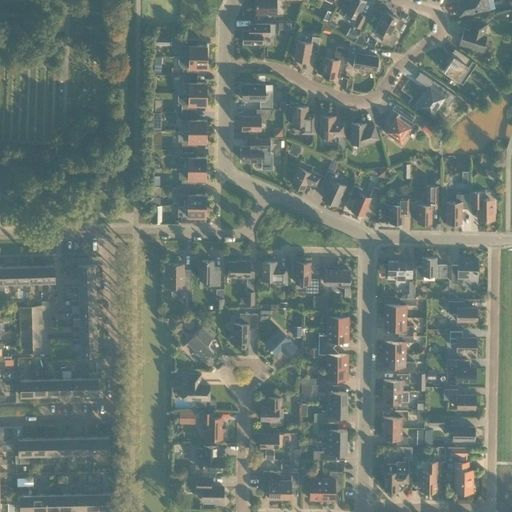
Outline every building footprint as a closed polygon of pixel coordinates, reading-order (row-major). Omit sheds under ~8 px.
[(256,5),(256,13),(268,13),(268,14),(276,15),(276,0),(256,0),(256,5)] [(359,13),(366,1),(363,0),(351,0),(351,1),(350,0),(344,0),(338,12),(344,16),(346,13),(357,18),(353,25),(360,28),(366,16),(359,13)] [(457,3),(460,17),(474,14),(473,12),(488,8),(486,0),(466,0),(467,1),(457,3)] [(327,21),(330,16),(322,12),(320,17),(327,21)] [(385,12),(376,30),(385,35),(381,41),(392,47),(397,36),(391,33),(399,19),(394,16),(392,15),(385,12)] [(470,31),(464,29),(459,44),(475,49),(477,53),(481,54),(484,52),(486,48),(484,44),(486,36),(483,35),(487,23),(474,19),(470,31)] [(243,30),(243,44),(262,44),(262,36),(276,36),(276,24),(249,24),(249,30),(243,30)] [(354,40),(359,32),(350,27),(345,35),(354,40)] [(364,39),(363,36),(358,35),(356,41),(363,44),(364,39)] [(294,59),(308,62),(310,48),(318,49),(320,37),(312,36),(311,43),(298,41),(294,59)] [(178,56),(189,56),(207,56),(207,45),(206,45),(195,45),(195,39),(183,39),(183,45),(179,49),(178,56)] [(353,67),(376,71),(378,57),(364,54),(366,45),(350,43),(348,56),(354,57),(353,67)] [(334,59),(325,57),(322,75),(336,78),(338,64),(344,65),(347,48),(337,46),(334,59)] [(463,84),(476,63),(455,49),(454,49),(450,55),(453,57),(443,71),(463,84)] [(182,75),(194,75),(195,67),(206,68),(207,68),(207,56),(189,56),(178,56),(178,63),(182,67),(182,75)] [(448,106),(455,96),(420,72),(416,79),(430,88),(418,106),(432,115),(441,101),(448,106)] [(207,94),(207,82),(206,82),(194,82),(194,75),(182,75),(182,82),(178,86),(178,93),(189,94),(207,94)] [(260,107),(272,107),(272,84),(243,84),(242,100),(260,100),(260,107)] [(182,104),(182,112),(194,112),(194,105),(206,105),(207,94),(189,94),(178,93),(178,100),(182,104)] [(301,133),(314,133),(315,114),(307,114),(307,106),(298,106),(298,103),(290,102),(289,112),(290,112),(293,112),(293,124),(301,124),(301,133)] [(396,117),(385,132),(395,139),(394,140),(401,145),(406,138),(405,137),(412,127),(411,127),(414,123),(411,122),(415,116),(399,106),(396,111),(399,113),(396,117)] [(242,130),(260,130),(260,123),(265,123),(265,117),(271,117),(271,109),(256,109),(256,117),(242,117),(242,130)] [(194,120),(194,112),(182,112),(182,120),(189,120),(189,131),(206,131),(206,119),(206,120),(194,120)] [(321,116),(320,136),(335,137),(335,135),(345,136),(345,123),(335,122),(335,116),(321,116)] [(432,134),(437,127),(429,122),(424,129),(432,134)] [(351,123),(351,143),(366,143),(379,138),(374,126),(368,128),(368,129),(366,129),(366,123),(351,123)] [(284,135),(283,127),(276,127),(276,135),(284,135)] [(182,142),(182,149),(194,149),(194,142),(205,142),(205,143),(206,143),(206,131),(189,131),(178,131),(178,142),(182,142)] [(262,162),(262,169),(272,169),(272,153),(269,153),(269,139),(251,139),(250,147),(242,146),(242,161),(262,162)] [(288,153),(297,157),(301,148),(292,144),(288,153)] [(178,168),(188,168),(206,168),(206,156),(205,156),(205,157),(194,157),(194,149),(182,149),(182,157),(178,168)] [(329,169),(333,171),(337,161),(333,159),(329,169)] [(322,175),(311,171),(310,172),(299,167),(292,184),(304,189),(307,183),(316,187),(322,175)] [(182,179),(182,186),(193,187),(194,179),(205,179),(205,180),(206,180),(206,168),(188,168),(178,168),(182,179)] [(384,177),(385,170),(377,169),(376,176),(384,177)] [(328,187),(323,198),(337,204),(345,186),(335,181),(338,174),(328,170),(321,184),(328,187)] [(351,210),(363,216),(369,202),(377,204),(380,188),(374,186),(369,197),(360,193),(362,188),(354,185),(349,197),(355,200),(351,210)] [(431,207),(438,207),(438,185),(426,185),(426,204),(418,204),(418,222),(431,223),(431,207)] [(193,194),(193,187),(182,186),(181,195),(179,195),(179,205),(186,205),(206,205),(206,193),(205,193),(205,194),(193,194)] [(494,212),(495,211),(495,207),(494,205),(494,198),(483,198),(483,192),(471,192),(471,206),(478,206),(478,219),(482,219),(486,223),(489,219),(494,219),(494,212)] [(447,223),(461,223),(461,208),(468,208),(468,194),(456,194),(456,202),(447,201),(447,223)] [(410,201),(410,195),(396,195),(396,199),(392,204),(390,204),(390,205),(385,205),(385,214),(390,214),(390,222),(403,222),(403,216),(410,216),(410,201)] [(206,205),(186,205),(179,205),(179,216),(181,216),(181,222),(193,222),(193,216),(205,216),(205,217),(206,217),(206,205)] [(153,223),(161,223),(161,216),(161,206),(153,206),(153,216),(153,223)] [(388,260),(388,281),(404,281),(404,277),(412,277),(412,257),(403,257),(402,258),(401,261),(388,260)] [(436,257),(423,257),(423,266),(416,266),(415,279),(423,279),(424,275),(435,275),(435,277),(446,277),(446,264),(436,264),(436,257)] [(78,274),(78,277),(95,276),(95,264),(90,264),(90,258),(78,258),(78,261),(70,261),(70,266),(74,266),(74,269),(78,269),(78,274)] [(452,265),(451,282),(461,285),(463,277),(477,281),(478,258),(458,258),(458,265),(452,265)] [(210,285),(220,285),(220,267),(214,266),(214,260),(200,260),(199,279),(210,280),(210,285)] [(247,277),(247,283),(254,284),(254,272),(250,271),(250,261),(236,261),(236,262),(229,262),(228,277),(247,277)] [(277,261),(263,261),(262,279),(273,279),(273,285),(286,285),(287,269),(276,268),(277,261)] [(306,292),(318,293),(318,279),(310,279),(311,262),(296,262),(295,283),(306,283),(306,292)] [(168,278),(165,278),(164,287),(183,287),(183,291),(191,291),(191,270),(183,270),(183,264),(169,264),(168,278)] [(14,266),(14,283),(16,283),(25,282),(27,282),(27,265),(14,266)] [(38,282),(40,282),(40,265),(27,265),(27,282),(25,282),(25,290),(30,290),(30,289),(32,289),(32,282),(38,282)] [(55,265),(40,265),(40,282),(38,282),(38,290),(47,290),(47,282),(52,282),(55,282),(55,265)] [(325,282),(325,283),(330,283),(345,288),(344,296),(349,296),(349,286),(351,282),(349,282),(350,270),(344,269),(328,265),(327,269),(326,269),(326,273),(323,282),(325,282)] [(1,283),(0,282),(0,290),(4,291),(3,283),(12,282),(14,283),(14,266),(1,266),(1,283)] [(96,290),(95,276),(78,277),(78,274),(70,274),(70,279),(78,279),(79,287),(79,290),(96,290)] [(79,300),(79,303),(96,302),(96,290),(79,290),(79,287),(71,287),(71,292),(79,291),(79,300)] [(53,295),(49,300),(54,304),(57,299),(53,295)] [(224,308),(224,298),(214,298),(214,307),(224,308)] [(385,304),(384,316),(406,316),(406,305),(416,305),(416,298),(414,298),(407,298),(400,298),(400,304),(385,304)] [(80,313),(80,316),(96,315),(96,302),(79,303),(79,300),(71,300),(71,304),(79,304),(80,313)] [(477,308),(463,307),(463,301),(448,301),(448,313),(457,313),(457,321),(477,321),(477,308)] [(260,320),(266,320),(271,315),(271,309),(260,309),(260,320)] [(327,316),(327,328),(348,328),(349,316),(333,316),(334,310),(323,310),(323,316),(327,316)] [(79,317),(80,326),(80,329),(97,329),(96,315),(80,316),(80,313),(71,313),(72,317),(79,317)] [(234,336),(231,336),(230,338),(230,342),(231,344),(234,344),(234,345),(249,345),(249,327),(257,328),(257,314),(240,313),(240,323),(234,323),(234,336)] [(406,316),(384,316),(384,328),(399,329),(399,335),(413,335),(413,325),(406,325),(406,316)] [(211,329),(206,324),(188,342),(196,350),(193,352),(202,361),(213,350),(206,343),(212,337),(207,333),(211,329)] [(97,329),(80,329),(80,326),(72,326),(72,331),(80,330),(80,339),(80,342),(97,341),(97,329)] [(302,327),(293,326),(293,336),(301,337),(302,327)] [(319,340),(319,347),(333,347),(333,340),(348,341),(348,328),(327,328),(327,340),(319,340)] [(281,349),(288,357),(297,347),(290,340),(280,329),(265,343),(276,354),(281,349)] [(457,343),(457,351),(476,351),(476,338),(462,337),(462,331),(450,331),(450,343),(457,343)] [(384,341),(384,353),(405,353),(405,342),(413,342),(413,336),(399,335),(399,341),(384,341)] [(80,342),(80,339),(72,339),(72,343),(80,343),(80,355),(97,355),(97,341),(80,342)] [(333,353),(333,347),(319,347),(319,354),(327,354),(326,366),(348,366),(348,354),(333,353)] [(405,353),(384,353),(384,365),(399,366),(399,371),(415,372),(415,362),(405,361),(405,353)] [(455,381),(475,381),(476,367),(460,367),(460,359),(446,359),(446,367),(456,367),(455,381)] [(348,366),(326,366),(326,378),(318,378),(318,384),(332,384),(332,378),(347,378),(348,366)] [(173,379),(182,379),(182,368),(173,368),(173,379)] [(86,394),(86,377),(89,377),(89,369),(83,369),(84,377),(76,377),(73,377),(73,395),(86,394)] [(97,377),(89,377),(86,377),(86,394),(99,394),(99,389),(105,389),(105,369),(101,369),(97,369),(97,377)] [(60,395),(59,378),(63,378),(62,370),(58,370),(58,378),(50,378),(46,378),(47,395),(60,395)] [(71,378),(63,378),(59,378),(60,395),(73,395),(73,377),(76,377),(75,370),(71,370),(71,378)] [(34,379),(37,379),(37,371),(31,371),(32,379),(20,379),(21,396),(34,395),(34,379)] [(47,395),(46,378),(50,378),(49,371),(45,371),(45,378),(37,379),(34,379),(34,395),(47,395)] [(436,379),(437,371),(428,371),(428,379),(436,379)] [(200,381),(201,381),(201,373),(189,373),(189,385),(186,385),(186,399),(210,399),(210,385),(200,385),(200,381)] [(383,379),(383,390),(402,390),(403,385),(409,385),(409,373),(397,373),(397,379),(383,379)] [(475,395),(458,395),(458,389),(444,388),(444,399),(457,400),(457,408),(475,408),(475,395)] [(402,390),(383,390),(383,401),(395,401),(395,407),(408,407),(409,396),(402,396),(402,390)] [(328,391),(327,403),(347,404),(347,392),(328,391)] [(281,407),(281,397),(268,397),(268,407),(261,407),(261,420),(270,420),(270,424),(283,424),(283,407),(281,407)] [(347,404),(327,403),(327,410),(322,410),(322,413),(315,413),(314,421),(328,421),(329,415),(347,416),(347,404)] [(383,416),(383,427),(402,427),(402,421),(408,422),(408,410),(395,410),(395,416),(383,416)] [(179,411),(179,423),(195,423),(195,411),(179,411)] [(207,437),(221,438),(222,418),(213,418),(214,412),(201,411),(200,421),(208,421),(207,437)] [(428,425),(443,425),(444,416),(429,416),(428,425)] [(327,434),(327,441),(346,441),(347,429),(338,429),(338,422),(320,422),(320,434),(327,434)] [(453,441),(462,441),(462,439),(474,440),(475,426),(463,426),(463,425),(447,425),(447,434),(453,434),(453,441)] [(284,435),(296,435),(296,434),(296,427),(284,427),(284,435)] [(402,436),(402,427),(383,427),(382,438),(397,438),(397,444),(409,444),(409,436),(402,436)] [(260,433),(260,447),(278,448),(279,434),(260,433)] [(70,453),(67,454),(67,462),(72,462),(72,459),(74,459),(74,453),(80,453),(83,453),(83,436),(70,437),(70,453)] [(83,436),(83,453),(80,453),(80,461),(85,461),(84,453),(93,453),(96,453),(96,436),(83,436)] [(96,453),(93,453),(93,461),(98,461),(97,453),(110,453),(109,436),(96,436),(96,453)] [(31,438),(32,454),(28,455),(28,463),(33,463),(33,454),(41,454),(45,454),(44,437),(31,438)] [(45,454),(41,454),(41,462),(46,462),(46,460),(54,460),(54,454),(57,454),(57,437),(44,437),(45,454)] [(54,460),(54,462),(59,462),(59,454),(67,454),(70,453),(70,437),(57,437),(57,454),(54,454),(54,460)] [(32,454),(31,438),(18,438),(18,455),(15,455),(15,463),(20,463),(20,455),(28,455),(32,454)] [(346,453),(346,441),(327,441),(327,451),(316,451),(316,459),(328,459),(328,453),(346,453)] [(0,450),(12,450),(12,442),(0,442),(0,450)] [(215,472),(224,472),(224,456),(217,456),(218,446),(204,445),(204,448),(198,447),(198,458),(196,457),(196,466),(198,468),(203,468),(203,470),(215,470),(215,472)] [(450,447),(450,456),(467,457),(468,448),(450,447)] [(274,458),(274,450),(265,450),(265,458),(274,458)] [(398,490),(398,483),(409,483),(409,460),(408,460),(408,462),(397,462),(397,464),(383,463),(383,472),(385,472),(384,489),(398,490)] [(421,490),(436,491),(437,462),(429,461),(429,471),(422,471),(421,490)] [(454,491),(471,491),(472,483),(473,482),(473,478),(472,477),(472,470),(468,470),(468,462),(454,462),(454,470),(456,470),(456,480),(455,480),(454,491)] [(310,499),(322,500),(323,478),(311,478),(311,469),(304,469),(303,485),(310,485),(310,499)] [(269,485),(269,499),(280,499),(281,480),(281,471),(263,471),(263,485),(269,485)] [(299,471),(292,471),(291,480),(281,480),(280,499),(291,499),(292,486),(298,486),(299,471)] [(323,478),(322,500),(335,500),(335,487),(342,487),(342,472),(330,471),(329,478),(323,478)] [(215,503),(223,503),(224,487),(211,486),(211,476),(196,476),(196,491),(202,491),(202,501),(215,501),(215,503)] [(109,493),(101,493),(98,493),(98,509),(111,509),(111,493),(114,493),(114,484),(109,484),(109,493)] [(71,494),(63,494),(59,494),(59,510),(72,510),(72,493),(75,493),(75,485),(71,485),(71,494)] [(75,493),(72,493),(72,510),(85,510),(85,493),(88,493),(88,488),(88,485),(83,485),(84,493),(75,493)] [(96,488),(88,488),(88,493),(85,493),(85,510),(98,509),(98,493),(101,493),(101,485),(96,485),(96,488)] [(33,494),(37,494),(37,486),(32,486),(32,494),(20,495),(20,511),(33,511),(33,494)] [(45,494),(37,494),(33,494),(33,511),(46,511),(46,494),(50,494),(49,486),(45,486),(45,494)] [(59,510),(59,494),(63,494),(62,486),(58,486),(58,494),(50,494),(46,494),(46,511),(59,510)]
